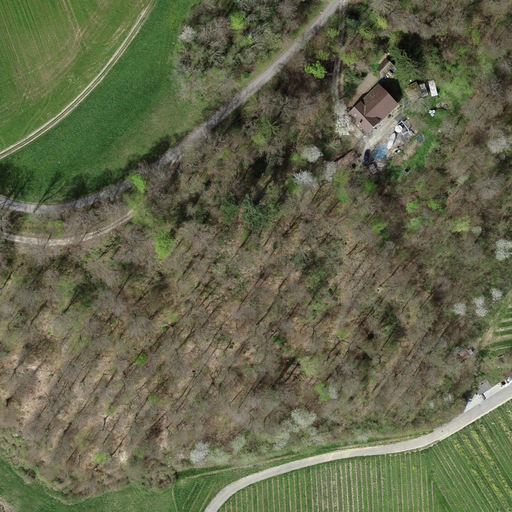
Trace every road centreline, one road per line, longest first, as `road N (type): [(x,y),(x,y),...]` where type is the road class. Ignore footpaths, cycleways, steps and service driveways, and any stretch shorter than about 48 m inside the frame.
road 1 (unclassified): [(0,198),(55,206),(125,182),(191,140),(276,67),(337,0)]
road 2 (track): [(208,511),(227,491),(264,475),(427,439),(511,388)]
road 3 (track): [(191,140),(155,190),(112,226),(51,244),(0,233)]
road 4 (track): [(156,0),(61,114),(0,156)]
road 5 (track): [(340,0),(334,91),(348,126),(371,146),(405,118)]
